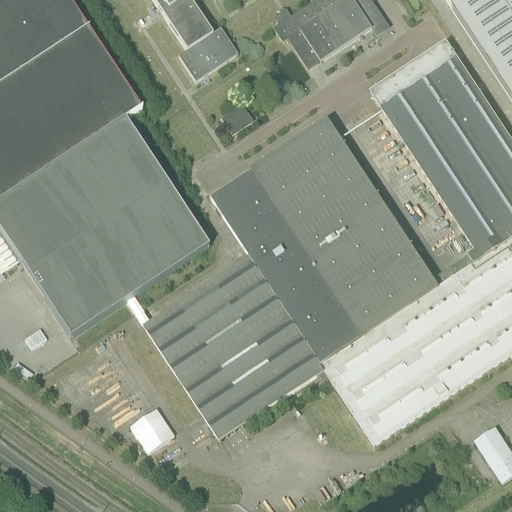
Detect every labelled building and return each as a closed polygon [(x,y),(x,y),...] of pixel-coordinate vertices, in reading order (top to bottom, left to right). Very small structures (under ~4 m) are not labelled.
[(0,0),(0,236),(70,342),(126,305),(134,300),(208,251),(125,124),(142,113),(142,112),(140,113),(87,34),(89,33),(89,32),(87,33),(65,0),(0,0)] [(187,0),(149,0),(185,54),(177,59),(194,86),(237,58),(219,31),(211,36),(187,0)] [(368,0),(321,0),(291,20),(287,14),(286,15),(282,15),(282,18),(275,22),(279,28),(274,32),(282,45),(288,41),(309,72),(321,65),(372,31),(377,38),(389,30),(368,0)] [(511,0),(450,0),(511,92),(511,0)] [(431,283),(326,125),(211,201),(249,260),(151,325),(143,330),(219,444),(324,374),(374,450),(510,360),(511,363),(511,146),(445,46),(370,96),(474,253),(467,258),(467,259),(431,283)] [(241,108),(220,121),(231,139),(252,125),(241,108)] [(134,300),(126,305),(143,330),(151,325),(134,300)] [(148,457),(174,440),(156,413),(130,430),(148,457)] [(502,487),(511,480),(511,456),(495,431),(474,445),(502,487)]
